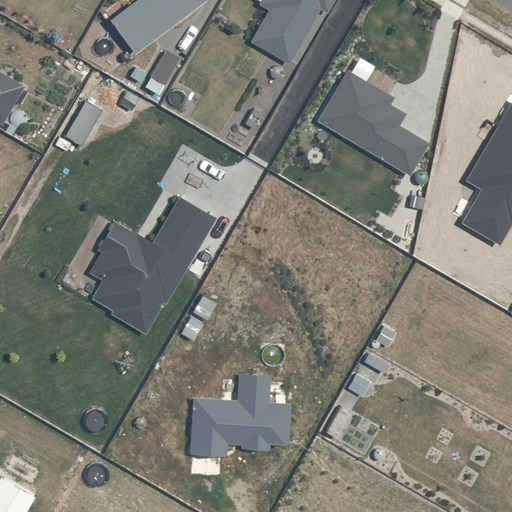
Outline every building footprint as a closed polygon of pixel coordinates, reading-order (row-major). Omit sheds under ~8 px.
[(205,0),(134,0),(109,19),(135,53),(205,0)] [(328,13),(335,0),(260,0),(260,1),(270,7),(252,39),(290,61),(321,9),(328,13)] [(180,57),(167,49),(151,77),(163,84),(180,57)] [(0,70),(0,121),(2,123),(25,85),(0,70)] [(318,120),(410,174),(429,142),(400,124),(407,113),(389,102),(393,97),(348,70),(318,120)] [(96,248),(102,251),(90,271),(103,279),(92,297),(113,309),(111,313),(145,332),(163,301),(166,302),(216,217),(179,195),(152,240),(114,217),(96,248)] [(291,403),(270,402),(271,372),(239,371),(237,400),(194,397),(191,453),(228,455),(229,442),(243,443),(242,446),(270,448),(270,441),(288,442),(291,403)] [(0,511),(25,511),(35,496),(0,476),(0,511)]
